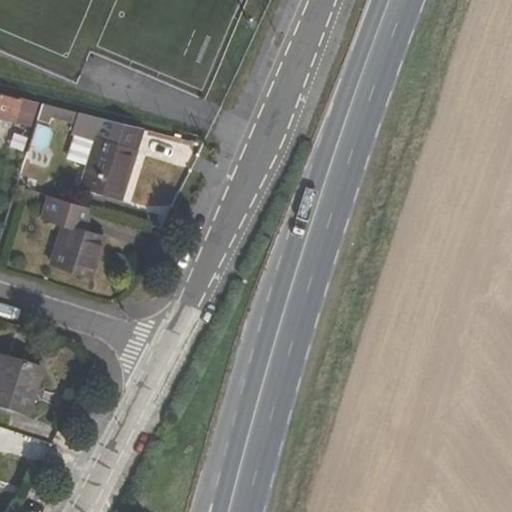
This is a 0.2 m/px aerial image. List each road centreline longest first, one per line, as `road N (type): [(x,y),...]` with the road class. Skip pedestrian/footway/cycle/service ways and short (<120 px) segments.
road 1 (primary): [(239,488),(396,0)]
road 2 (residential): [(167,350),(324,0)]
road 3 (residential): [(81,511),(167,350)]
road 4 (residential): [(167,350),(0,299)]
